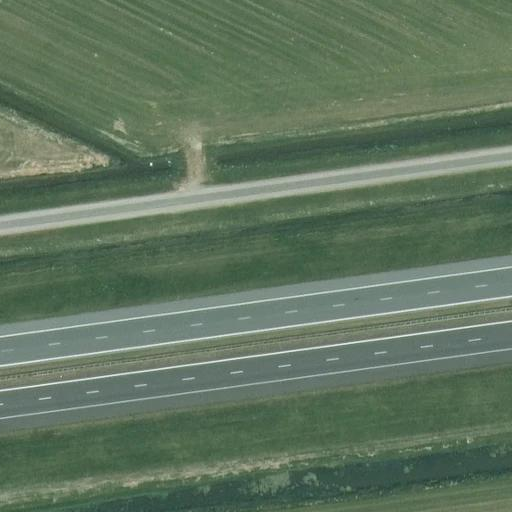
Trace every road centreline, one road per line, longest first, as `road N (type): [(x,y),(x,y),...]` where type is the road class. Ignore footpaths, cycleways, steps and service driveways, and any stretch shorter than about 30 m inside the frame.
road 1 (tertiary): [(0,236),(511,165)]
road 2 (motorway): [(511,282),(0,352)]
road 3 (motorway): [(0,406),(511,336)]
